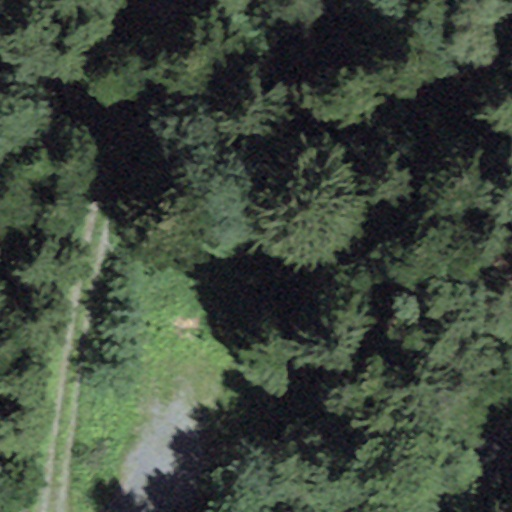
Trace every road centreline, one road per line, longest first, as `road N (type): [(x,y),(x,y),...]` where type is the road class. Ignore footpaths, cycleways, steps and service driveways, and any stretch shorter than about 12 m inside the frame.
road 1 (track): [(53,511),(131,44),(152,0)]
road 2 (unclassified): [(511,435),(414,511)]
